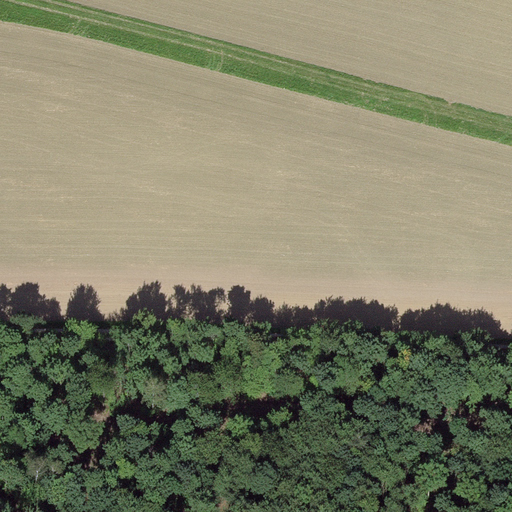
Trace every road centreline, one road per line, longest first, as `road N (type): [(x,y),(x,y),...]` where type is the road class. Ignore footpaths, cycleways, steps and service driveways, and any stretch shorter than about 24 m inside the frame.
road 1 (track): [(511,347),(0,329)]
road 2 (track): [(24,0),(425,100)]
